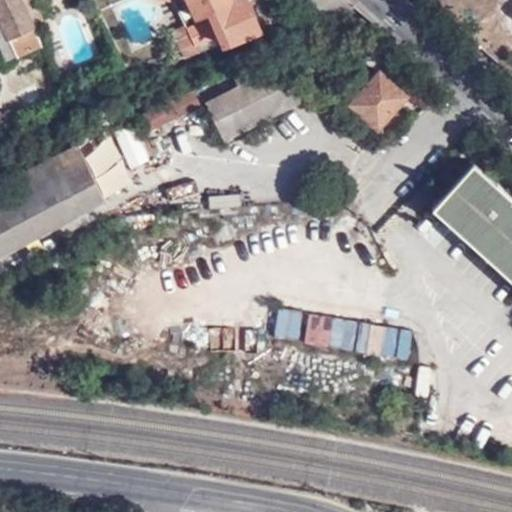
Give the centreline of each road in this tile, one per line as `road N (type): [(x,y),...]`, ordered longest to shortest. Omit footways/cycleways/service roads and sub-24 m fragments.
road 1 (unknown): [(386,189),(194,157)]
road 2 (primary): [(0,468),(188,492)]
road 3 (secondary): [(511,119),(381,0)]
road 4 (unknown): [(461,73),(386,189)]
